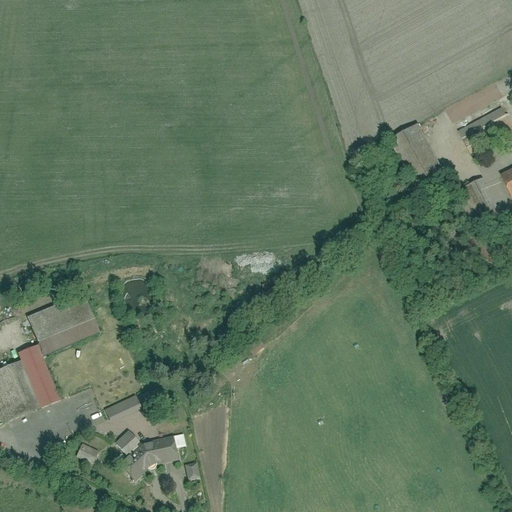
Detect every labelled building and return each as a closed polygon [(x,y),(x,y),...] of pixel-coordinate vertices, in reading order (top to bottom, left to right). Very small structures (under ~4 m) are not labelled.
[(493,112),(457,131),(464,146),(491,133),(495,141),(501,138),(504,144),(511,140),(511,124),(501,103),(491,108),(493,112)] [(450,179),(418,123),(390,139),(421,195),(450,179)] [(511,168),(501,174),(511,195),(511,168)] [(509,225),(485,178),(457,192),(481,239),(509,225)] [(28,317),(44,357),(103,333),(87,294),(28,317)] [(38,346),(17,355),(41,410),(62,401),(38,346)] [(19,363),(0,370),(0,423),(38,409),(19,363)] [(136,394),(106,406),(112,421),(142,409),(136,394)] [(129,432),(116,444),(126,455),(139,442),(129,432)] [(184,434),(173,437),(177,449),(187,446),(184,434)] [(138,482),(152,466),(180,461),(177,449),(173,437),(141,446),(124,462),(120,468),(128,474),(128,475),(138,482)] [(100,452),(84,444),(78,458),(94,466),(100,452)] [(198,462),(186,464),(189,480),(201,478),(198,462)]
